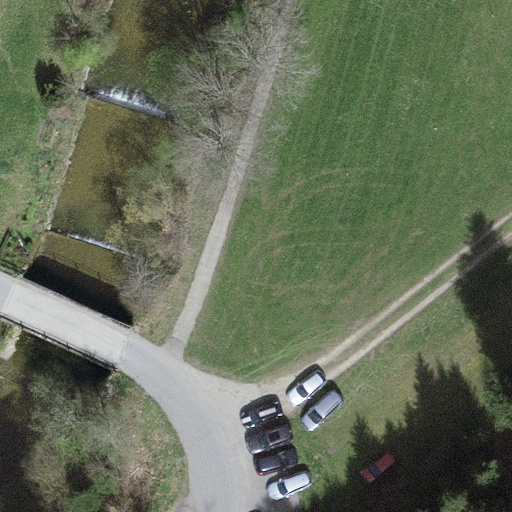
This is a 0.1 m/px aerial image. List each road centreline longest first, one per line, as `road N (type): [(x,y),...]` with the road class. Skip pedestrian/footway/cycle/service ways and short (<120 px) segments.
road 1 (track): [(204,435),(323,368),(511,223)]
road 2 (unclassified): [(160,373),(0,294)]
